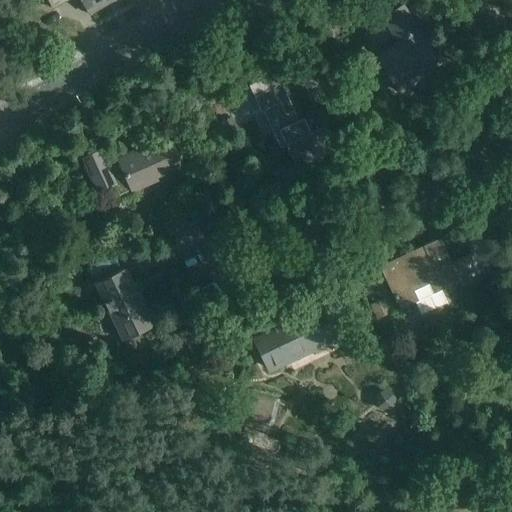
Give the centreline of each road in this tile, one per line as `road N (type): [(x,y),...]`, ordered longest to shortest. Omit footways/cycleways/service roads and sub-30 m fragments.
road 1 (residential): [(200,242),(233,280),(511,147)]
road 2 (tertiary): [(0,121),(215,0)]
